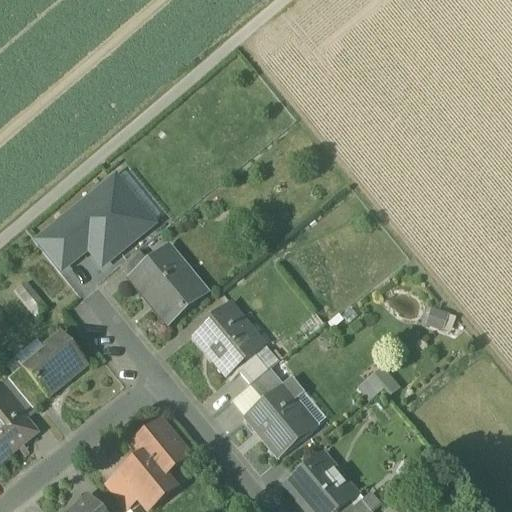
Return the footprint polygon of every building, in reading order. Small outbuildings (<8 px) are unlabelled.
[(124,175),(115,182),(151,227),(160,220),(124,175)] [(151,227),(115,182),(39,244),(61,271),(88,250),(102,267),(151,227)] [(153,310),(167,328),(194,306),(176,283),(187,274),(168,250),(149,266),(130,281),(129,282),(141,296),(143,295),(154,309),(153,310)] [(120,269),(130,281),(149,266),(139,254),(120,269)] [(176,283),(194,306),(206,296),(187,274),(176,283)] [(17,292),(37,318),(46,311),(25,285),(17,292)] [(211,363),(226,381),(236,373),(255,357),(264,349),(263,348),(258,352),(237,326),(242,322),(229,307),(191,339),(192,341),(195,338),(214,361),(211,363)] [(430,310),(424,327),(442,333),(448,316),(430,310)] [(263,348),(242,322),(237,326),(258,352),(263,348)] [(61,338),(45,351),(37,341),(13,361),(21,371),(46,401),(86,368),(61,338)] [(192,341),(211,363),(214,361),(195,338),(192,341)] [(255,357),(268,374),(278,366),(264,349),(255,357)] [(236,373),(249,389),(268,374),(255,357),(236,373)] [(382,370),(357,390),(369,404),(382,393),(387,400),(399,391),(382,370)] [(7,383),(15,392),(32,413),(46,401),(21,371),(7,383)] [(268,374),(249,389),(263,405),(282,389),(281,389),(268,374)] [(0,399),(5,400),(15,392),(7,383),(6,381),(0,385),(0,399)] [(282,389),(294,404),(303,396),(290,381),(281,389),(282,389)] [(243,421),(263,405),(249,389),(230,406),(243,421)] [(263,446),(278,463),(316,432),(294,404),(282,389),(263,405),(243,421),(244,423),(247,420),(266,443),(263,446)] [(35,416),(32,413),(15,392),(5,400),(25,424),(35,416)] [(294,404),(316,432),(326,424),(303,396),(294,404)] [(0,464),(35,436),(30,430),(25,429),(25,424),(5,400),(0,399),(0,464)] [(244,423),(263,446),(266,443),(247,420),(244,423)] [(137,502),(145,511),(151,511),(175,493),(164,480),(188,461),(160,427),(134,448),(143,459),(118,479),(137,502)] [(304,504),(310,511),(341,511),(349,505),(328,479),(335,473),(323,459),(285,490),(300,508),(304,504)] [(335,473),(328,479),(349,505),(356,500),(335,473)] [(108,487),(127,510),(137,502),(118,479),(108,487)] [(371,496),(361,504),(367,511),(375,511),(381,508),(371,496)] [(341,511),(351,511),(361,504),(357,499),(356,500),(349,505),(341,511)] [(74,511),(97,511),(88,501),(74,511)]
